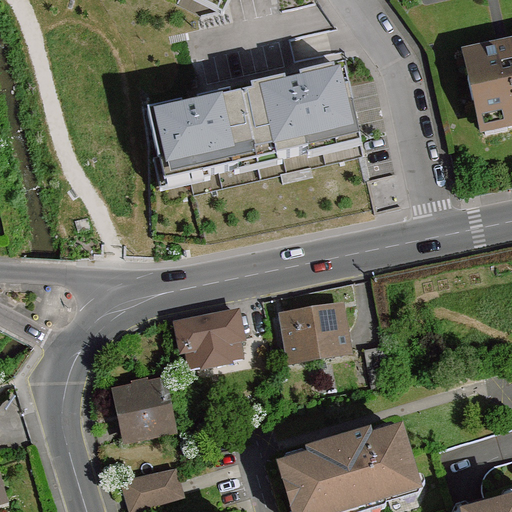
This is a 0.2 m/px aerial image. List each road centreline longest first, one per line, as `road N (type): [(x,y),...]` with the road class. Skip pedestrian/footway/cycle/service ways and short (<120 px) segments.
road 1 (tertiary): [(171,292),(109,315),(65,378),(62,422),(87,511)]
road 2 (tertiary): [(171,292),(437,236)]
road 3 (residential): [(348,0),(398,77),(437,236)]
